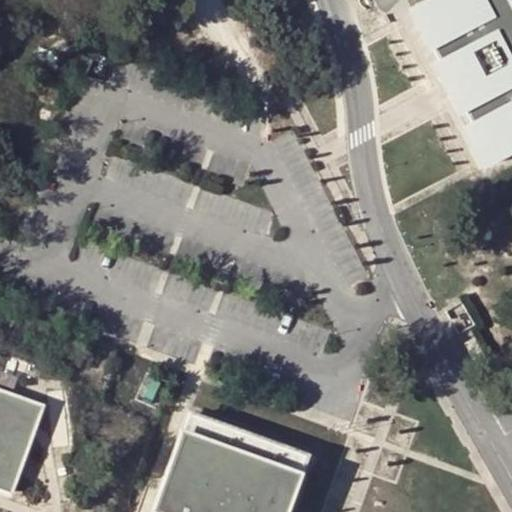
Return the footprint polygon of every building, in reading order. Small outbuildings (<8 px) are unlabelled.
[(511,13),(505,0),(452,0),(411,20),(495,177),(511,167),(511,13)] [(474,338),(465,343),(474,360),(483,355),(474,338)] [(0,394),(0,407),(30,418),(23,436),(29,439),(40,409),(0,394)] [(0,489),(9,493),(29,439),(23,436),(30,418),(0,407),(0,489)] [(286,511),(306,458),(189,415),(153,511),(286,511)]
